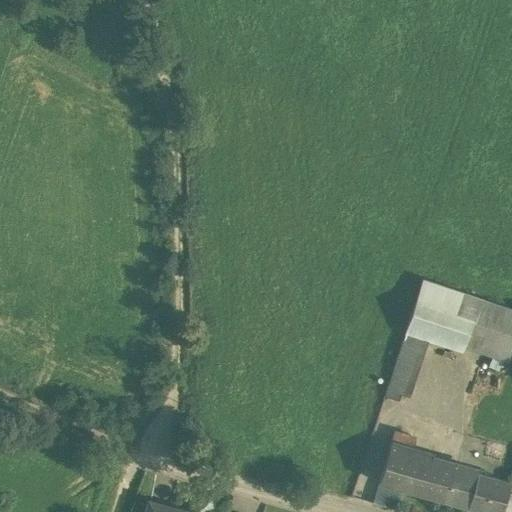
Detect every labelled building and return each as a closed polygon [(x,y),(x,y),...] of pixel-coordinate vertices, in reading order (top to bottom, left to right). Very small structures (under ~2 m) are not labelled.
[(407,325),(430,332),(465,344),(473,320),(454,313),(461,293),(422,280),(407,325)] [(511,345),(511,311),(461,293),(454,313),(473,320),(465,344),(508,358),(511,345)] [(407,325),(401,343),(424,350),(430,332),(407,325)] [(409,398),(424,350),(401,343),(386,390),(409,398)] [(378,483),(421,496),(432,457),(390,444),(378,483)] [(509,483),(455,468),(456,464),(432,457),(421,496),(477,511),(500,511),(501,511),(503,511),(510,511),(511,505),(511,496),(506,494),(509,483)]
